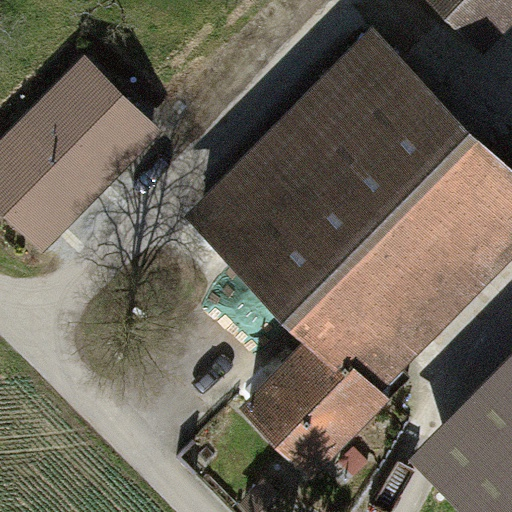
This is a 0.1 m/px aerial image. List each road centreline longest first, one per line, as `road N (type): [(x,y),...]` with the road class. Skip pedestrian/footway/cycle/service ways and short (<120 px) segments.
road 1 (track): [(29,337),(354,15),(394,12),(511,131)]
road 2 (track): [(144,449),(221,364),(233,308),(156,211)]
road 3 (track): [(208,511),(0,308)]
road 4 (track): [(511,296),(499,308),(406,511)]
